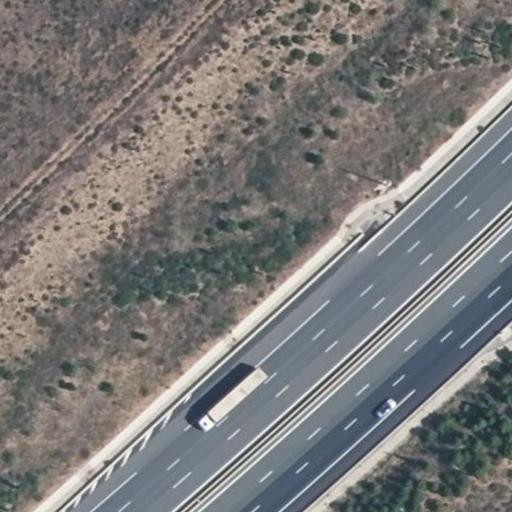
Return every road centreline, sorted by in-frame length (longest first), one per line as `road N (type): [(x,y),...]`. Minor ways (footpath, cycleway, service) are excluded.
road 1 (motorway): [(511,164),(131,511)]
road 2 (motorway): [(239,511),(511,263)]
road 3 (track): [(0,217),(217,0)]
